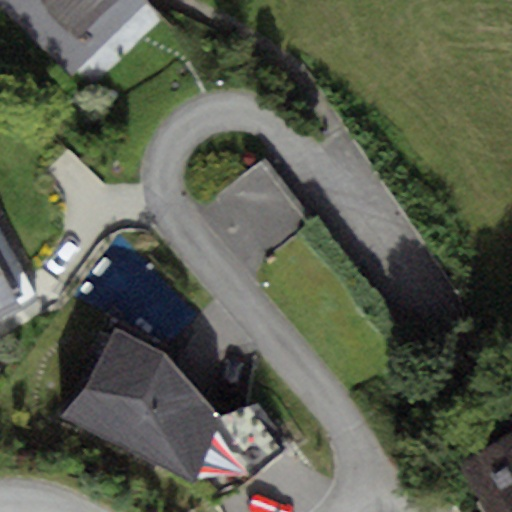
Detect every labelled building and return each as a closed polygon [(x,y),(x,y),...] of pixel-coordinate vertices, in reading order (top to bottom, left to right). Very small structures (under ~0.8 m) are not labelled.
[(0,0),(0,7),(74,79),(151,0),(0,0)] [(264,159),(218,196),(266,256),(312,219),(264,159)] [(0,245),(0,330),(36,310),(0,245)] [(165,353),(115,327),(65,416),(193,483),(221,417),(165,353)] [(511,511),(511,433),(459,464),(488,511),(511,511)]
